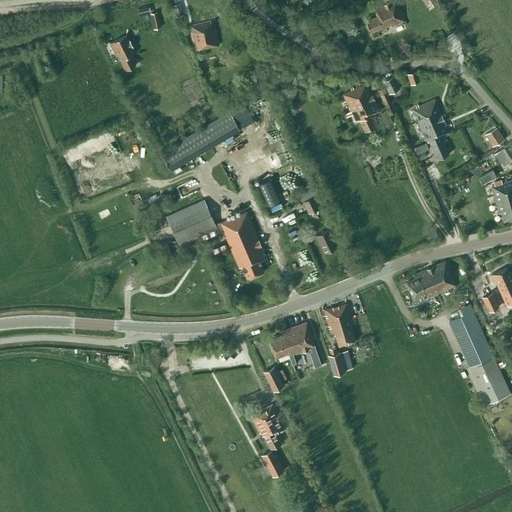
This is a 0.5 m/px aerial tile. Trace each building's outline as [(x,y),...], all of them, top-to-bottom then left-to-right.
[(391,24),(392,26),(405,20),(396,0),(390,0),(373,7),(377,16),(366,20),(370,31),(381,27),(382,30),(386,28),(385,26),(391,24)] [(172,5),(175,15),(183,13),(180,3),(172,5)] [(149,5),(138,8),(140,14),(151,10),(149,5)] [(304,9),(300,6),(294,12),(298,15),(304,9)] [(157,11),(150,13),(153,29),(161,27),(157,11)] [(195,49),(219,43),(215,28),(213,29),(210,19),(189,24),(193,41),(194,41),(195,49)] [(120,59),(125,69),(135,64),(130,54),(135,52),(127,34),(109,42),(116,55),(111,57),(114,62),(120,59)] [(420,80),(416,70),(407,73),(410,83),(420,80)] [(393,75),(383,80),(389,92),(399,87),(393,75)] [(364,97),(372,93),(366,82),(343,93),(350,108),(366,100),(364,97)] [(386,92),(381,95),(389,113),(395,110),(386,92)] [(366,100),(350,108),(356,120),(358,118),(364,130),(376,125),(370,114),(380,110),(372,93),(364,97),(366,100)] [(449,131),(434,98),(418,106),(417,104),(415,105),(416,107),(412,108),(414,114),(411,115),(413,120),(417,119),(422,131),(419,133),(421,138),(424,137),(427,141),(429,140),(437,158),(448,153),(443,140),(446,139),(443,133),(449,131)] [(171,170),(240,127),(229,109),(218,116),(160,152),(171,170)] [(496,127),(485,133),(493,145),(503,139),(496,127)] [(414,147),(417,153),(425,150),(428,148),(425,143),(414,147)] [(511,148),(509,143),(498,149),(507,162),(511,158),(511,148)] [(511,178),(501,182),(500,180),(498,180),(499,183),(490,185),(497,209),(500,209),(503,220),(509,219),(509,220),(511,218),(511,178)] [(314,195),(303,200),(308,212),(319,207),(314,195)] [(266,257),(245,210),(214,224),(203,199),(166,214),(177,240),(179,244),(216,228),(218,234),(224,231),(239,266),(242,265),(247,277),(263,270),(259,260),(266,257)] [(324,251),(336,245),(332,236),(335,235),(331,226),(316,233),(324,251)] [(455,284),(444,260),(413,274),(414,277),(406,281),(413,297),(414,297),(416,303),(424,299),(422,294),(426,292),(428,296),(455,284)] [(506,304),(511,301),(511,274),(510,270),(508,270),(506,266),(492,272),(506,304)] [(491,291),(482,296),(488,310),(498,305),(491,291)] [(351,326),(345,303),(323,309),(329,331),(332,331),(336,344),(353,340),(349,326),(351,326)] [(498,366),(472,309),(449,320),(470,366),(467,367),(478,390),(482,389),(484,394),(480,396),(484,403),(487,402),(498,397),(509,392),(498,366)] [(284,329),(293,354),(310,348),(311,350),(309,351),(310,354),(317,352),(312,338),(314,337),(313,335),(311,335),(306,321),(284,329)] [(281,334),(270,338),(276,356),(288,352),(292,363),(296,362),(293,354),(284,329),(282,330),(280,330),(281,334)] [(330,353),(328,354),(333,373),(345,370),(344,369),(352,367),(347,349),(339,352),(339,351),(336,352),(330,353)] [(265,370),(263,371),(272,390),(283,385),(274,366),(265,370)] [(272,403),(250,414),(251,415),(259,432),(260,432),(262,435),(263,435),(270,448),(281,442),(276,432),(285,428),(281,421),(283,419),(279,411),(277,412),(272,403)] [(262,456),(272,475),(283,469),(276,456),(272,458),(268,450),(261,454),(262,455),(262,456)] [(281,511),(273,495),(262,501),(267,511),(281,511)]
